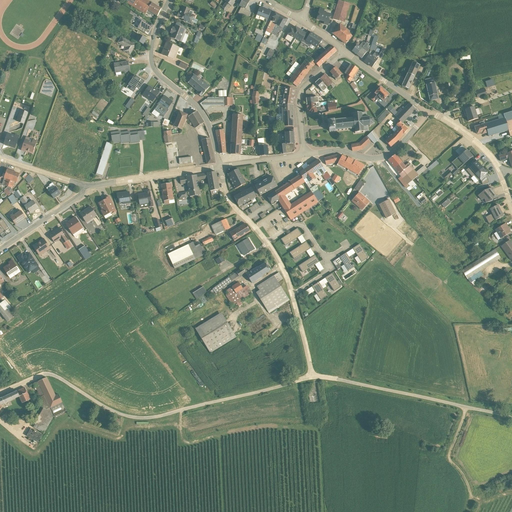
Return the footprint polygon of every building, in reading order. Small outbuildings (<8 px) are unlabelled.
[(157,17),(161,9),(145,0),(121,0),(124,2),(123,4),(123,5),(126,7),(128,4),(145,15),(146,13),(152,17),(153,14),(157,17)] [(233,3),(235,0),(226,0),(225,2),(226,2),(221,8),(226,11),(230,6),(231,7),(234,3),(233,3)] [(246,0),(242,0),(238,6),(242,8),(240,8),(236,16),(246,21),(251,13),(244,10),(244,9),(245,10),(249,1),(246,0)] [(344,23),(350,4),(338,0),(332,19),(344,23)] [(193,23),(196,24),(198,20),(194,19),(195,16),(189,13),(190,10),(182,6),(179,14),(178,13),(176,17),(184,20),(183,22),(192,25),(193,23)] [(259,7),(256,16),(260,17),(260,18),(264,19),(267,20),(270,12),(259,7)] [(324,10),(319,8),(316,20),(324,22),(323,25),(328,26),(331,14),(324,12),(324,10)] [(271,33),(280,16),(274,12),(274,13),(265,32),(270,34),(271,33)] [(278,37),(287,20),(280,16),(271,33),(278,37)] [(152,27),(142,20),(137,25),(148,32),(152,27)] [(347,29),(340,24),(332,34),(339,39),(347,29)] [(352,37),(355,25),(352,24),(351,28),(349,31),(347,29),(339,39),(345,44),(352,37)] [(170,34),(171,34),(170,38),(181,43),(186,30),(175,25),(174,28),(172,27),(170,34)] [(291,29),(284,39),(292,44),(295,39),(300,31),(295,27),(293,31),(291,29)] [(306,34),(300,31),(295,39),(301,43),(301,42),(305,36),(306,34)] [(316,36),(308,31),(306,34),(305,36),(301,42),(309,47),(311,45),(313,41),(316,36)] [(146,39),(138,34),(135,40),(143,45),(146,39)] [(258,34),(255,40),(261,43),(264,36),(258,34)] [(136,45),(121,36),(117,43),(125,48),(122,52),(130,56),(136,45)] [(322,40),(316,36),(313,41),(311,45),(317,48),(322,40)] [(103,38),(101,37),(99,41),(101,42),(100,42),(109,47),(112,42),(103,37),(103,38)] [(356,55),(366,43),(362,42),(359,46),(357,45),(352,51),(356,55)] [(161,54),(174,60),(179,48),(166,43),(161,54)] [(366,43),(356,55),(361,59),(366,52),(368,52),(369,49),(367,47),(368,45),(367,44),(366,43)] [(336,51),(331,46),(323,53),(328,59),(336,51)] [(270,48),(267,56),(272,58),(275,51),(270,48)] [(298,55),(291,50),(284,61),(291,66),(298,55)] [(364,61),(372,67),(378,59),(377,59),(379,56),(378,56),(379,55),(375,52),(373,54),(372,55),(372,56),(369,55),(364,61)] [(323,53),(313,62),(315,64),(318,67),(328,59),(323,53)] [(296,87),(315,64),(312,62),(307,58),(300,66),(295,62),(285,74),(291,78),(288,81),(296,87)] [(420,65),(425,67),(429,58),(422,59),(420,65)] [(116,73),(116,76),(121,75),(121,72),(129,71),(128,61),(113,63),(115,73),(116,73)] [(188,65),(180,62),(178,67),(185,70),(188,65)] [(402,84),(401,87),(408,90),(419,66),(412,62),(404,78),(400,76),(399,77),(397,82),(402,84)] [(192,68),(204,73),(205,68),(194,63),(192,68)] [(358,69),(350,64),(344,74),(347,76),(345,79),(347,81),(347,82),(349,84),(358,69)] [(334,68),(334,67),(331,70),(332,70),(330,72),(333,76),(332,76),(335,80),(341,74),(335,67),(334,68)] [(257,71),(254,88),(260,89),(264,73),(257,71)] [(201,97),(209,86),(203,81),(202,82),(193,74),(193,75),(191,78),(191,79),(187,83),(198,92),(197,94),(201,97)] [(335,86),(324,74),(319,79),(329,92),(335,86)] [(132,87),(130,89),(133,92),(137,88),(139,89),(144,82),(140,79),(134,76),(128,84),(132,87)] [(424,80),(429,101),(438,100),(438,99),(437,94),(433,78),(425,80),(424,80)] [(329,91),(319,79),(315,83),(325,95),(329,91)] [(493,80),(486,82),(488,88),(495,85),(493,80)] [(352,83),(350,82),(349,84),(349,85),(350,85),(353,90),(355,92),(358,91),(356,88),(355,85),(356,84),(354,82),(353,83),(352,83)] [(101,85),(100,88),(106,94),(110,89),(106,85),(103,87),(101,85)] [(149,86),(142,95),(152,103),(159,92),(156,89),(155,91),(152,89),(153,89),(149,86)] [(306,92),(308,95),(315,89),(313,86),(306,92)] [(295,90),(294,90),(278,87),(275,106),(292,105),(295,90)] [(374,94),(369,99),(374,103),(378,98),(383,102),(389,95),(388,94),(388,93),(387,92),(386,92),(380,87),(374,94)] [(474,95),(475,99),(486,96),(484,90),(474,93),(475,94),(474,95)] [(252,105),(259,104),(258,98),(259,93),(253,91),(251,97),(252,105)] [(167,109),(173,102),(164,95),(158,104),(157,105),(157,104),(156,104),(157,105),(154,110),(151,114),(157,118),(159,115),(163,118),(168,110),(167,109)] [(232,106),(232,98),(224,98),(224,106),(232,106)] [(320,111),(319,103),(306,104),(307,114),(317,112),(317,111),(320,111)] [(327,104),(328,112),(336,109),(336,103),(327,104)] [(402,124),(415,109),(409,104),(402,110),(400,109),(396,112),(397,113),(394,116),(402,124)] [(282,122),(282,127),(293,127),(292,105),(278,106),(278,114),(277,114),(276,115),(276,116),(276,121),(277,122),(277,123),(279,123),(282,122)] [(473,108),(462,111),(464,115),(465,115),(466,117),(468,122),(477,119),(473,108)] [(20,110),(16,122),(24,125),(28,113),(20,110)] [(381,123),(390,114),(385,110),(377,120),(381,123)] [(177,112),(176,112),(175,113),(175,114),(176,115),(177,116),(177,117),(175,117),(174,121),(175,121),(173,127),(181,130),(187,115),(179,111),(178,112),(177,112)] [(196,112),(188,117),(190,121),(188,122),(190,126),(192,125),(194,129),(203,123),(196,112)] [(328,120),(329,132),(335,132),(335,131),(354,129),(354,133),(368,131),(367,126),(369,126),(369,127),(370,127),(370,126),(373,124),(372,119),(368,117),(366,117),(366,113),(361,113),(361,112),(359,112),(359,113),(353,114),(353,113),(352,113),(352,118),(349,118),(348,118),(346,119),(346,118),(345,119),(342,119),(341,119),(338,120),(338,119),(337,119),(337,120),(335,120),(335,119),(328,120)] [(511,112),(502,115),(509,138),(511,137),(511,112)] [(237,115),(237,113),(233,113),(233,115),(231,115),(231,124),(230,145),(240,146),(243,116),(237,115)] [(507,132),(507,131),(503,119),(484,124),(483,122),(478,124),(479,126),(474,128),(476,135),(481,134),(481,135),(486,134),(488,138),(507,132)] [(398,120),(396,122),(398,123),(395,126),(396,126),(404,133),(406,130),(405,129),(406,129),(401,124),(402,124),(398,120)] [(404,133),(396,126),(392,131),(394,133),(400,138),(404,133)] [(284,129),(279,130),(279,134),(284,133),(285,144),(294,144),(293,128),(284,129)] [(218,145),(225,144),(225,134),(224,134),(223,130),(215,131),(218,145)] [(120,131),(110,132),(112,144),(120,143),(120,144),(130,143),(130,144),(140,143),(139,141),(145,140),(144,136),(146,135),(146,131),(143,131),(130,133),(129,131),(120,133),(120,131)] [(7,133),(3,145),(15,149),(19,136),(15,134),(14,136),(7,133)] [(370,133),(366,137),(370,141),(374,144),(377,142),(370,133)] [(391,134),(389,136),(395,143),(400,138),(394,133),(392,135),(391,134)] [(395,143),(389,136),(387,138),(387,139),(385,141),(390,147),(395,143)] [(369,142),(370,141),(366,137),(365,137),(359,143),(351,145),(352,151),(352,152),(361,150),(370,142),(369,142)] [(263,138),(257,139),(259,156),(268,156),(267,146),(265,146),(263,138)] [(25,139),(21,151),(26,152),(26,151),(32,153),(37,141),(33,139),(32,142),(25,139)] [(209,139),(201,140),(207,164),(214,163),(215,163),(215,162),(209,139)] [(81,152),(79,161),(88,163),(89,154),(95,155),(96,146),(83,144),(83,142),(77,141),(75,151),(81,152)] [(106,142),(95,175),(102,177),(112,144),(106,142)] [(294,151),(294,144),(281,145),(282,149),(280,149),(280,155),(293,153),(294,151)] [(240,146),(230,145),(230,154),(240,155),(240,146)] [(454,152),(458,157),(465,151),(461,146),(454,152)] [(451,163),(457,170),(472,157),(466,151),(465,151),(458,157),(451,163)] [(511,151),(498,157),(499,162),(508,159),(511,168),(511,151)] [(402,162),(395,154),(388,160),(394,169),(402,162)] [(336,155),(324,159),(326,166),(338,163),(338,162),(336,155)] [(338,163),(336,166),(357,177),(360,171),(361,172),(364,166),(352,160),(347,158),(347,159),(342,156),(338,162),(338,163)] [(300,175),(305,182),(317,202),(324,198),(315,185),(312,187),(309,182),(315,178),(313,174),(316,172),(319,177),(326,172),(323,167),(318,160),(300,173),(300,174),(299,174),(300,175)] [(394,169),(407,185),(426,169),(423,167),(415,173),(407,164),(405,166),(402,162),(394,169)] [(438,165),(436,162),(426,170),(426,169),(422,173),(424,176),(438,165)] [(482,168),(476,162),(466,171),(471,178),(473,176),(482,168)] [(486,174),(482,168),(473,176),(477,181),(478,180),(480,182),(482,186),(488,184),(486,179),(484,176),(486,174)] [(240,175),(238,169),(229,174),(227,175),(229,178),(231,182),(241,176),(240,175)] [(2,184),(8,187),(13,172),(7,170),(2,184)] [(13,172),(8,187),(12,188),(14,183),(16,183),(19,174),(13,172)] [(209,191),(215,191),(218,190),(215,172),(207,174),(209,191)] [(327,172),(322,175),(326,181),(328,180),(331,186),(334,184),(327,172)] [(207,179),(207,174),(179,178),(179,179),(180,183),(187,182),(189,197),(200,195),(198,181),(207,179)] [(28,184),(33,180),(29,175),(25,179),(28,184)] [(294,189),(305,182),(300,175),(294,178),(289,182),(294,189)] [(340,178),(334,175),(331,180),(332,181),(333,182),(337,183),(340,178)] [(241,176),(231,182),(233,186),(235,189),(236,188),(245,184),(242,178),(241,176)] [(277,187),(272,176),(266,179),(266,180),(262,181),(262,182),(254,186),(259,196),(277,187)] [(364,184),(359,181),(354,189),(358,192),(364,184)] [(279,199),(294,189),(289,182),(274,191),(279,199)] [(171,183),(161,185),(163,201),(173,200),(171,183)] [(49,186),(46,188),(53,199),(60,194),(54,186),(51,188),(49,186)] [(3,192),(8,196),(13,191),(11,189),(11,188),(8,187),(4,190),(4,191),(3,192)] [(233,197),(238,207),(243,204),(244,206),(251,202),(251,200),(256,198),(253,194),(253,193),(253,192),(252,191),(250,188),(233,197)] [(477,197),(480,201),(483,200),(485,204),(491,201),(490,198),(494,197),(491,189),(482,192),(483,194),(477,197)] [(140,209),(153,206),(152,201),(151,201),(149,190),(144,191),(145,194),(143,194),(142,194),(137,194),(140,209)] [(14,191),(12,192),(17,199),(22,196),(18,191),(15,192),(14,191)] [(122,205),(131,203),(129,192),(116,194),(117,199),(118,199),(118,204),(119,204),(119,205),(122,204),(122,205)] [(266,197),(272,205),(280,200),(274,192),(266,197)] [(318,202),(311,192),(303,197),(310,208),(318,202)] [(369,202),(359,192),(351,201),(361,211),(369,202)] [(18,202),(12,195),(8,198),(13,205),(18,202)] [(25,196),(20,199),(27,210),(28,210),(30,213),(37,208),(30,199),(29,198),(27,200),(25,196)] [(297,215),(300,214),(293,203),(290,205),(285,196),(279,199),(280,200),(278,201),(290,220),(297,215)] [(111,214),(116,212),(108,197),(104,199),(104,200),(98,203),(102,210),(101,211),(103,216),(110,213),(111,214)] [(310,208),(303,197),(293,203),(300,214),(310,208)] [(396,213),(389,200),(378,205),(385,219),(396,213)] [(447,200),(441,205),(444,209),(450,203),(447,200)] [(97,216),(90,206),(79,214),(86,223),(97,216)] [(495,221),(503,217),(497,206),(489,210),(491,215),(485,218),(488,225),(494,220),(495,221)] [(10,218),(15,225),(26,218),(19,210),(13,214),(14,215),(10,218)] [(338,216),(343,222),(348,218),(342,212),(338,216)] [(0,234),(3,239),(11,233),(2,219),(2,220),(1,218),(0,217),(0,234)] [(75,238),(84,231),(82,229),(83,228),(75,217),(64,224),(72,235),(73,235),(74,238),(75,238)] [(171,217),(164,220),(167,227),(173,225),(173,226),(175,225),(171,217)] [(211,226),(215,235),(216,235),(223,232),(223,231),(230,228),(226,219),(211,226)] [(250,231),(245,224),(229,233),(234,241),(250,231)] [(494,231),(500,239),(510,233),(507,230),(508,229),(505,224),(494,231)] [(72,247),(69,244),(59,228),(48,235),(54,243),(60,239),(67,250),(72,247)] [(301,235),(297,229),(280,239),(285,246),(297,238),(301,245),(305,242),(301,235)] [(201,241),(203,245),(213,241),(212,240),(214,239),(212,236),(211,237),(201,241)] [(237,245),(243,256),(255,250),(248,238),(237,245)] [(32,246),(39,256),(50,249),(43,239),(32,246)] [(510,261),(511,259),(511,244),(509,241),(500,247),(510,261)] [(167,254),(174,269),(205,255),(200,244),(195,246),(193,242),(167,254)] [(310,249),(306,242),(289,253),(294,259),(306,252),(310,258),(314,255),(310,249)] [(368,258),(359,244),(352,249),(346,253),(349,257),(355,253),(361,262),(368,258)] [(78,250),(85,260),(91,256),(85,246),(78,250)] [(470,284),(473,287),(476,284),(474,281),(478,279),(478,278),(482,276),(480,272),(500,259),(494,250),(461,271),(467,280),(469,284),(470,284)] [(28,274),(39,266),(29,252),(24,256),(22,253),(16,257),(28,274)] [(355,267),(346,253),(339,258),(332,262),(337,270),(340,268),(338,264),(342,262),(348,271),(355,267)] [(319,262),(315,255),(298,266),(302,273),(314,265),(319,272),(323,269),(319,262)] [(215,260),(218,265),(224,261),(221,256),(215,260)] [(20,272),(12,260),(8,263),(9,264),(3,268),(10,279),(20,272)] [(251,283),(265,274),(269,271),(269,270),(269,269),(268,267),(267,267),(265,264),(253,270),(249,265),(245,267),(245,266),(236,272),(229,277),(212,289),(212,290),(210,291),(211,294),(214,292),(216,294),(232,282),(245,273),(251,283)] [(278,282),(282,279),(278,273),(256,287),(258,291),(255,293),(267,312),(271,310),(275,307),(276,308),(289,300),(278,282)] [(337,282),(331,274),(325,278),(318,283),(323,289),(326,287),(324,285),(328,282),(334,292),(340,287),(340,286),(342,285),(339,281),(337,282)] [(250,294),(251,294),(248,290),(249,289),(247,285),(242,289),(238,282),(231,287),(226,291),(227,294),(225,295),(232,306),(236,303),(238,307),(242,304),(240,301),(250,294)] [(327,296),(318,282),(311,287),(312,287),(305,291),(307,296),(314,291),(320,300),(327,296)] [(490,287),(488,284),(485,287),(484,287),(479,290),(483,295),(490,290),(489,289),(490,287)] [(206,292),(203,287),(192,294),(196,299),(196,300),(206,292)] [(5,300),(0,303),(0,313),(7,322),(16,314),(5,300)] [(236,337),(221,313),(195,329),(210,354),(235,338),(236,337)] [(54,417),(66,411),(58,394),(55,396),(46,378),(29,386),(30,388),(34,387),(34,388),(35,388),(39,397),(37,398),(38,400),(37,400),(40,406),(43,408),(54,417)] [(19,397),(22,403),(30,399),(24,388),(17,391),(19,397)] [(1,406),(19,397),(17,391),(0,398),(0,409),(3,407),(1,406)] [(33,428),(43,433),(44,433),(54,417),(43,408),(34,424),(35,424),(33,428)]
